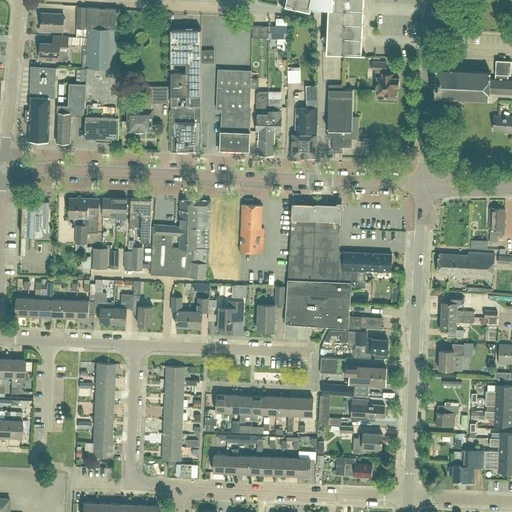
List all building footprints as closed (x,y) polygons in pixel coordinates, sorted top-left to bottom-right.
[(361,53),(363,24),(363,17),(363,11),(364,11),(364,0),(281,0),(280,4),(305,10),(306,6),(329,6),(328,9),(328,15),(328,22),(327,51),(326,51),(326,52),(365,54),(365,53),(361,53)] [(87,7),(77,7),(77,36),(86,36),(86,28),(87,7)] [(87,7),(86,28),(87,28),(87,48),(86,84),(86,107),(85,139),(112,140),(112,138),(118,138),(119,118),(117,118),(117,108),(115,108),(116,68),(118,68),(118,48),(119,29),(115,29),(117,9),(87,7)] [(41,30),(63,31),(64,14),(42,13),(41,30)] [(171,105),(177,105),(201,105),(201,29),(171,29),(171,105)] [(86,38),(69,37),(53,36),(53,43),(40,42),(40,58),(59,59),(60,51),(85,52),(86,38)] [(214,50),(201,50),(202,62),(214,62),(214,50)] [(489,92),(493,92),(511,93),(511,79),(507,80),(507,75),(511,75),(511,61),(496,60),(495,79),(490,79),(490,72),(435,69),(434,97),(489,99),(489,92)] [(396,86),(399,86),(399,78),(393,78),(393,73),(383,73),(383,69),(386,69),(386,62),(372,61),(372,69),(376,69),(375,77),(377,77),(376,94),(377,95),(377,96),(378,97),(378,98),(379,99),(381,99),(382,99),(383,98),(384,98),(384,97),(385,96),(385,95),(396,95),(396,86)] [(29,141),(49,141),(48,141),(49,129),(50,129),(51,124),(49,124),(50,98),(54,98),(55,81),(56,81),(56,68),(31,67),(30,110),(26,110),(26,119),(28,122),(29,122),(29,141)] [(290,68),(290,80),(302,80),(302,68),(290,68)] [(220,149),(249,150),(250,132),(251,110),(250,110),(251,70),(218,69),(216,109),(222,109),(221,130),(220,149)] [(84,107),(86,107),(86,84),(69,83),(68,106),(58,105),(56,142),(70,142),(71,113),(84,113),(84,107)] [(333,138),(332,149),(340,150),(340,146),(352,147),(352,138),(358,138),(359,116),(352,116),(353,89),(342,89),(343,85),(329,84),(328,126),(327,126),(327,128),(328,128),(328,137),(333,138)] [(292,156),(317,157),(317,147),(317,134),(316,134),(318,108),(317,108),(317,85),(307,85),(307,108),(296,107),(294,134),(291,134),(292,156)] [(128,131),(152,131),(152,110),(152,103),(168,103),(168,86),(142,86),(142,102),(137,103),(138,110),(128,110),(128,121),(123,121),(123,130),(128,130),(128,131)] [(259,155),(261,155),(274,155),(274,131),(282,131),(282,110),(281,110),(281,104),(268,104),(268,93),(259,93),(259,116),(256,116),(256,131),(259,131),(259,155)] [(177,151),(178,151),(195,151),(195,122),(201,122),(201,105),(177,105),(171,105),(171,152),(177,152),(177,151)] [(507,133),(511,132),(511,116),(494,115),(493,130),(508,131),(507,133)] [(176,163),(194,165),(195,159),(177,157),(176,163)] [(396,174),(397,166),(374,166),(373,174),(396,174)] [(95,183),(73,184),(73,179),(63,179),(64,192),(95,191),(95,183)] [(228,197),(228,188),(200,187),(200,196),(228,197)] [(394,196),(380,197),(381,205),(394,204),(394,196)] [(69,217),(83,217),(83,226),(77,225),(77,251),(88,251),(88,232),(89,198),(70,198),(69,217)] [(99,198),(89,198),(88,232),(98,232),(98,213),(99,213),(99,198)] [(115,208),(115,198),(104,198),(103,217),(110,217),(110,222),(116,223),(116,208),(115,208)] [(122,226),(123,218),(126,218),(127,199),(115,198),(115,208),(116,208),(116,223),(116,225),(117,225),(116,232),(125,232),(126,226),(122,226)] [(131,198),(130,226),(137,226),(137,219),(142,220),(141,241),(150,242),(152,199),(131,198)] [(206,263),(206,264),(208,264),(209,249),(210,228),(210,209),(211,209),(211,201),(197,200),(181,199),(180,227),(173,227),(172,234),(173,234),(172,247),(180,248),(193,249),(192,262),(206,263)] [(21,236),(26,236),(35,236),(35,232),(48,233),(49,201),(36,201),(33,201),(33,204),(22,204),(21,236)] [(312,204),(295,204),(295,203),(293,203),(291,234),(289,261),(288,280),(285,324),(361,329),(361,327),(361,323),(360,323),(360,324),(361,324),(360,328),(349,327),(351,286),(365,287),(365,274),(358,274),(359,261),(368,261),(368,253),(339,251),(339,240),(340,205),(315,204),(312,204)] [(249,252),(251,204),(242,204),(240,251),(249,252)] [(262,205),(251,204),(249,252),(263,252),(264,228),(261,228),(262,205)] [(490,229),(490,233),(489,249),(504,249),(505,234),(504,234),(505,208),(490,208),(489,229),(490,229)] [(154,225),(151,274),(190,276),(205,278),(206,264),(206,263),(192,262),(193,249),(180,248),(172,247),(173,234),(172,234),(173,227),(154,225)] [(133,247),(132,269),(142,269),(143,247),(133,247)] [(94,248),(93,268),(107,269),(108,249),(94,248)] [(439,254),(438,273),(459,275),(459,274),(467,274),(466,278),(494,279),(495,253),(468,252),(468,255),(439,254)] [(392,254),(368,253),(368,261),(359,261),(358,274),(365,274),(365,270),(391,271),(392,254)] [(92,265),(92,254),(83,254),(84,266),(92,265)] [(498,254),(498,262),(511,263),(511,255),(498,254)] [(35,298),(29,298),(28,315),(40,316),(41,288),(42,278),(32,278),(32,281),(36,281),(35,298)] [(41,288),(40,316),(52,316),(53,299),(54,282),(48,282),(48,288),(41,288)] [(276,286),(275,302),(283,303),(284,287),(276,286)] [(139,305),(139,297),(140,294),(139,294),(139,291),(134,290),(133,311),(139,311),(138,324),(152,325),(153,306),(139,305)] [(371,291),(358,291),(358,301),(371,301),(371,291)] [(95,301),(95,304),(101,305),(101,307),(101,306),(100,323),(113,323),(114,307),(106,307),(107,293),(95,292),(95,301)] [(121,308),(114,307),(113,323),(126,324),(127,308),(126,308),(126,306),(133,306),(133,294),(122,294),(121,308)] [(442,302),(441,315),(473,317),(474,310),(457,310),(457,303),(463,303),(464,296),(450,296),(449,302),(442,302)] [(29,298),(16,297),(16,315),(28,315),(29,298)] [(189,326),(190,310),(182,310),(183,297),(172,297),(171,308),(177,308),(177,326),(189,326)] [(197,311),(190,310),(189,326),(202,327),(202,309),(208,309),(209,298),(198,298),(197,311)] [(65,300),(53,299),(52,316),(64,317),(65,300)] [(65,300),(64,317),(76,318),(77,300),(65,300)] [(95,301),(77,300),(76,318),(88,318),(89,314),(94,315),(95,304),(95,301)] [(243,321),(244,301),(230,301),(229,307),(220,307),(219,322),(217,322),(217,330),(224,330),(224,328),(234,329),(234,320),(243,321)] [(258,304),(257,330),(274,331),(276,305),(258,304)] [(473,322),(473,317),(441,315),(441,329),(448,330),(448,336),(462,336),(462,330),(456,330),(457,321),(473,322)] [(378,317),(361,316),(361,323),(361,327),(377,328),(378,317)] [(366,352),(371,352),(387,353),(388,339),(367,338),(367,332),(356,332),(355,344),(366,345),(366,352)] [(511,363),(511,343),(499,343),(498,363),(511,363)] [(439,369),(453,370),(454,355),(464,355),(465,344),(452,344),(452,351),(440,350),(439,369)] [(377,377),(386,378),(386,367),(350,366),(345,365),(346,358),(321,357),(320,373),(350,374),(377,375),(377,377)] [(12,376),(12,359),(0,358),(0,365),(0,392),(4,392),(4,385),(6,385),(6,376),(11,376),(12,376)] [(12,376),(11,376),(11,393),(16,393),(17,376),(24,377),(25,359),(12,359),(12,376)] [(96,362),(96,376),(115,377),(115,363),(96,362)] [(185,380),(185,366),(166,365),(165,379),(185,380)] [(385,385),(386,378),(377,377),(377,375),(350,374),(349,383),(385,385)] [(114,390),(115,377),(96,376),(95,389),(114,390)] [(184,393),(185,380),(165,379),(165,392),(184,393)] [(323,393),(353,395),(354,386),(323,383),(323,393)] [(485,398),(511,398),(511,385),(496,385),(496,391),(486,390),(485,398)] [(355,386),(355,394),(368,394),(368,386),(355,386)] [(95,399),(94,402),(114,403),(114,390),(95,389),(89,389),(89,398),(95,399)] [(165,392),(164,405),(184,406),(184,393),(165,392)] [(228,412),(229,394),(217,394),(216,411),(228,412)] [(229,394),(228,412),(240,412),(241,395),(229,394)] [(245,413),(253,413),(253,395),(241,395),(240,412),(245,413)] [(258,413),(264,413),(265,396),(253,395),(253,413),(258,413)] [(265,396),(264,413),(276,414),(277,396),(265,396)] [(276,414),(288,414),(289,397),(277,396),(276,414)] [(288,414),(287,433),(293,434),(293,431),(292,431),(293,424),(294,424),(294,415),(300,415),(301,397),(289,397),(288,414)] [(301,397),(300,415),(312,415),(313,398),(301,397)] [(351,418),(375,420),(375,416),(384,417),(385,405),(373,404),(373,403),(367,403),(368,399),(352,398),(351,418)] [(495,411),(511,411),(511,398),(485,398),(485,405),(495,406),(495,411)] [(113,417),(114,403),(94,402),(94,416),(113,417)] [(183,420),(184,406),(164,405),(164,419),(183,420)] [(436,424),(454,425),(455,413),(458,413),(459,406),(447,405),(446,412),(437,412),(436,424)] [(4,412),(0,412),(0,436),(9,436),(10,411),(4,410),(4,412)] [(495,411),(485,410),(485,418),(494,419),(494,424),(511,425),(511,421),(511,411),(495,411)] [(22,411),(10,411),(9,436),(21,437),(22,411)] [(113,430),(113,417),(94,416),(93,429),(113,430)] [(183,433),(183,420),(164,419),(163,432),(183,433)] [(245,431),(253,430),(252,419),(245,420),(245,431)] [(93,429),(93,442),(112,443),(113,430),(93,429)] [(182,446),(183,433),(163,432),(163,445),(182,446)] [(362,447),(382,448),(383,433),(363,432),(362,447)] [(489,446),(499,446),(511,446),(511,432),(500,432),(500,438),(490,438),(489,446)] [(251,446),(251,441),(251,435),(242,435),(242,438),(245,438),(245,446),(251,446)] [(287,436),(277,436),(277,444),(282,444),(282,446),(287,447),(287,436)] [(361,447),(362,438),(353,437),(353,447),(361,447)] [(111,457),(112,443),(93,442),(92,456),(111,457)] [(181,460),(182,446),(163,445),(162,459),(181,460)] [(485,451),(485,458),(511,459),(511,446),(499,446),(499,451),(485,451)] [(449,474),(453,474),(452,480),(474,481),(474,467),(482,467),(483,450),(462,449),(461,465),(453,465),(453,466),(449,466),(449,474)] [(226,472),(226,455),(214,454),(213,472),(226,472)] [(238,473),(238,455),(226,455),(226,472),(238,473)] [(238,455),(238,473),(250,473),(250,456),(238,455)] [(250,456),(250,473),(262,474),(262,456),(250,456)] [(262,456),(262,474),(274,474),(274,457),(262,456)] [(274,457),(274,474),(286,475),(286,457),(274,457)] [(286,457),(286,475),(298,475),(298,458),(286,457)] [(298,458),(298,475),(310,476),(311,458),(298,458)] [(511,472),(511,459),(485,458),(484,468),(498,469),(498,472),(511,472)] [(344,474),(354,475),(354,476),(371,477),(372,464),(355,462),(355,463),(345,463),(344,474)] [(0,511),(8,511),(9,498),(0,497),(0,511)] [(94,511),(95,503),(82,502),(82,511),(94,511)] [(107,511),(108,503),(95,503),(94,511),(107,511)] [(107,511),(120,511),(120,504),(108,503),(107,511)]
